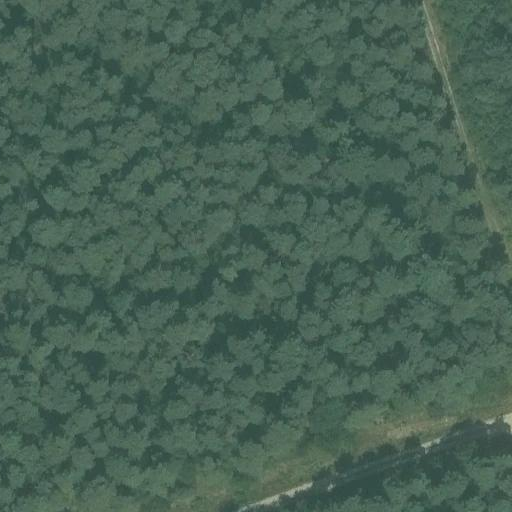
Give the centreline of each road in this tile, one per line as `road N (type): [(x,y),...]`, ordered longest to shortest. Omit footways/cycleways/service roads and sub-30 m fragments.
road 1 (track): [(411,0),(511,299)]
road 2 (track): [(511,421),(240,511)]
